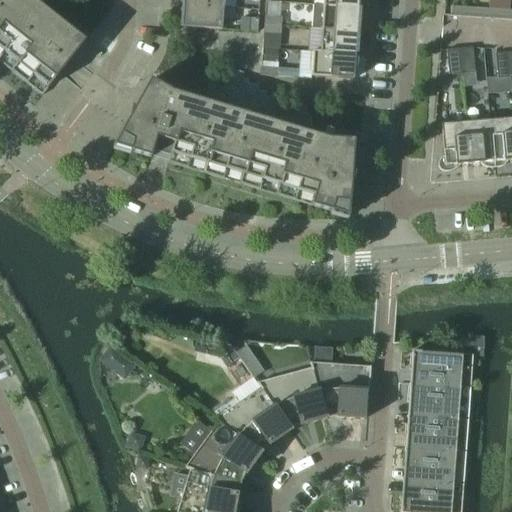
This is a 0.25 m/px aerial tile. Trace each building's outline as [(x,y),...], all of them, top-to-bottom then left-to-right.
[(65,67),(84,42),(30,0),(0,0),(0,63),(41,97),(65,67)] [(222,7),(222,0),(181,0),(181,5),(223,8),(223,7),(222,7)] [(358,9),(358,0),(322,0),(322,7),(358,9)] [(221,31),(223,8),(181,5),(181,7),(182,7),(180,28),(221,31)] [(356,32),(358,9),(322,7),(312,6),(311,29),(321,30),(356,32)] [(465,18),(466,8),(450,7),(449,17),(465,18)] [(487,20),(487,10),(466,8),(465,18),(487,20)] [(508,21),(509,11),(487,10),(487,20),(508,21)] [(263,26),(280,27),(281,18),(264,17),(263,26)] [(248,33),(257,33),(258,20),(249,19),(248,33)] [(280,36),(280,27),(263,26),(263,35),(280,36)] [(354,56),(356,32),(321,30),(319,53),(312,52),(312,53),(354,56)] [(459,50),(461,75),(474,74),(472,49),(459,50)] [(448,76),(461,75),(459,50),(446,51),(448,76)] [(274,64),(275,52),(265,51),(264,63),(274,64)] [(353,80),(354,56),(312,53),(310,77),(353,80)] [(496,80),(509,79),(507,53),(494,55),(496,80)] [(260,76),(277,78),(277,69),(260,68),(260,76)] [(167,164),(348,218),(353,142),(330,140),(330,141),(170,93),(170,92),(150,81),(112,148),(150,159),(152,151),(170,156),(167,164)] [(506,162),(511,161),(511,119),(489,121),(493,169),(500,167),(506,163),(506,162)] [(486,168),(493,169),(489,121),(465,123),(469,165),(479,165),(486,168)] [(458,166),(469,165),(465,123),(440,125),(443,151),(442,151),(443,158),(439,160),(437,163),(437,167),(439,170),(442,173),(448,173),(454,171),(458,167),(458,166)] [(201,338),(197,352),(216,357),(220,343),(201,338)] [(109,349),(99,362),(115,374),(125,360),(109,349)] [(408,385),(468,390),(468,389),(462,389),(464,358),(471,359),(471,357),(420,353),(411,352),(411,356),(410,367),(419,368),(418,385),(409,385),(408,385)] [(232,353),(220,361),(226,369),(238,361),(232,353)] [(312,423),(325,420),(309,364),(310,371),(258,385),(257,383),(256,384),(289,431),(290,431),(288,428),(298,423),(299,427),(306,425),(305,422),(311,420),(312,423)] [(310,364),(309,364),(325,420),(324,416),(336,415),(335,419),(343,419),(343,416),(349,416),(349,420),(363,421),(365,392),(367,393),(368,393),(370,366),(368,366),(368,372),(364,372),(326,369),(326,367),(311,366),(310,364)] [(234,399),(208,417),(213,420),(260,454),(261,453),(257,451),(265,443),(268,446),(274,442),(272,439),(277,436),(279,439),(289,431),(256,384),(261,392),(240,407),(234,399)] [(468,391),(468,390),(408,385),(408,388),(409,388),(408,399),(417,400),(415,418),(406,417),(406,418),(466,422),(466,421),(460,421),(462,390),(468,391)] [(466,423),(466,422),(406,418),(406,421),(405,432),(414,432),(413,450),(404,449),(404,450),(464,455),(464,454),(457,453),(459,423),(466,423)] [(253,464),(260,454),(213,420),(213,421),(218,425),(187,468),(185,468),(184,469),(240,485),(240,484),(236,483),(241,473),(245,475),(249,469),(246,467),(250,462),(253,464)] [(130,435),(126,448),(139,453),(142,445),(138,438),(130,435)] [(464,455),(404,450),(404,453),(403,464),(412,465),(411,483),(401,482),(461,487),(461,486),(455,485),(457,455),(464,455)] [(240,486),(240,485),(184,469),(191,471),(183,511),(232,511),(234,508),(230,508),(231,502),(235,502),(236,495),(232,494),(236,484),(240,486)] [(461,488),(461,487),(401,482),(401,483),(410,484),(409,501),(400,501),(399,511),(453,511),(455,487),(461,488)]
